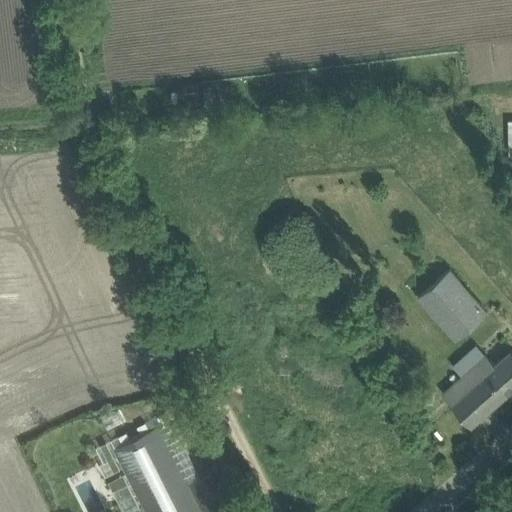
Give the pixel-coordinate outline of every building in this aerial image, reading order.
[(205,100),(203,81),(178,84),(180,102),(205,100)] [(452,269),(419,298),(456,339),(489,310),(452,269)] [(487,354),(443,392),(472,424),(511,388),(511,348),(511,349),(495,363),(487,354)] [(188,484),(158,424),(115,447),(147,511),(233,511),(213,471),(188,484)] [(125,511),(140,505),(124,473),(109,481),(124,511),(125,511)]
